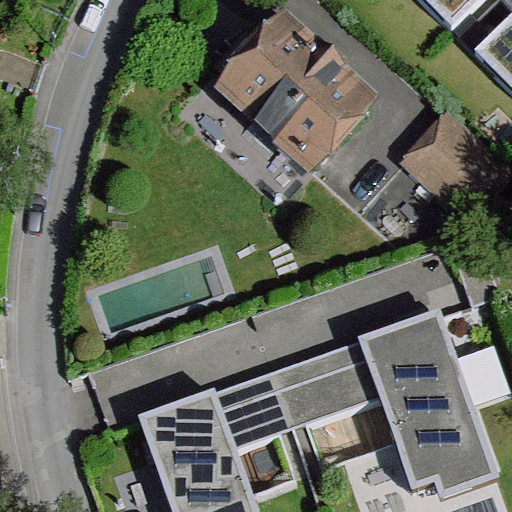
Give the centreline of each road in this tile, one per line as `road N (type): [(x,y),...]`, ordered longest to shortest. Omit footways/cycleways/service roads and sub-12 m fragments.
road 1 (residential): [(71,511),(45,389),(42,277),(53,200),(125,0)]
road 2 (unknown): [(52,432),(380,314)]
